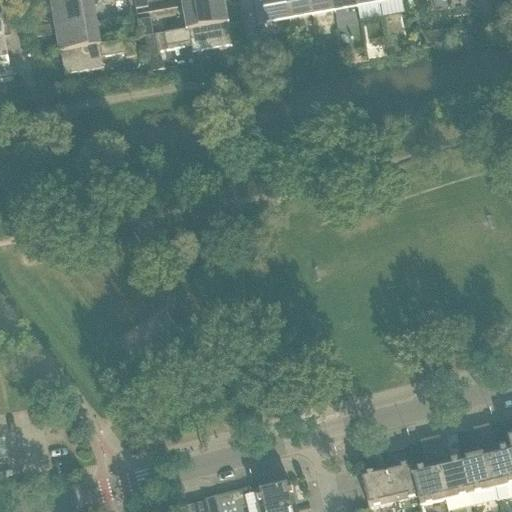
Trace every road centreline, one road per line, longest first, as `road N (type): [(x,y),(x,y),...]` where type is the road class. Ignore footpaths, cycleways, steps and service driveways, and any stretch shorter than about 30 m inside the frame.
road 1 (tertiary): [(315,436),(21,511)]
road 2 (tertiary): [(511,385),(315,436)]
